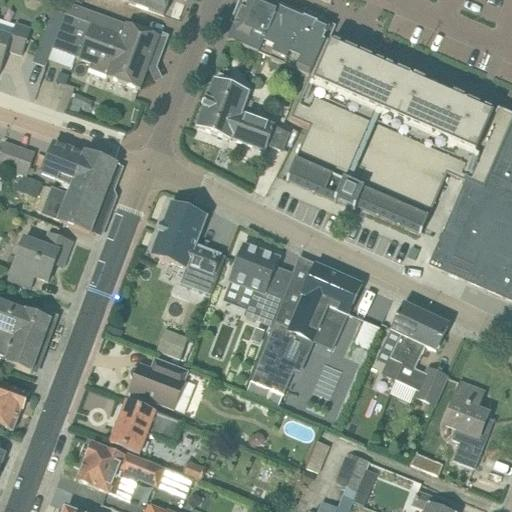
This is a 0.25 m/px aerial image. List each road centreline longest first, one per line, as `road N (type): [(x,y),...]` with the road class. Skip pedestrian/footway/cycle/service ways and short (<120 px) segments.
road 1 (residential): [(511,337),(151,165)]
road 2 (residential): [(18,511),(151,165)]
road 3 (residential): [(151,165),(211,0)]
road 4 (residential): [(0,114),(151,165)]
